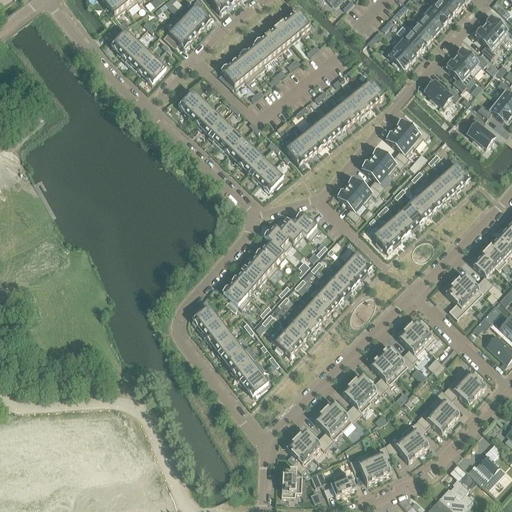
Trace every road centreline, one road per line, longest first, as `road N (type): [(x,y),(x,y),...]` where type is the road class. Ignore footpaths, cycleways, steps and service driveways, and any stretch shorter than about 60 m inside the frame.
road 1 (residential): [(494,0),(411,87),(318,204),(253,217)]
road 2 (residential): [(262,444),(177,340),(174,322),(253,217)]
road 3 (residential): [(188,511),(143,413),(122,404),(10,405),(0,397)]
road 4 (residential): [(262,444),(414,296)]
road 5 (residential): [(354,511),(420,483),(510,391)]
road 6 (residential): [(268,0),(224,30),(146,113)]
road 7 (residential): [(146,113),(45,0)]
road 8 (residential): [(253,217),(146,113)]
road 9 (residential): [(414,296),(511,197)]
road 10 (residential): [(414,296),(510,391)]
